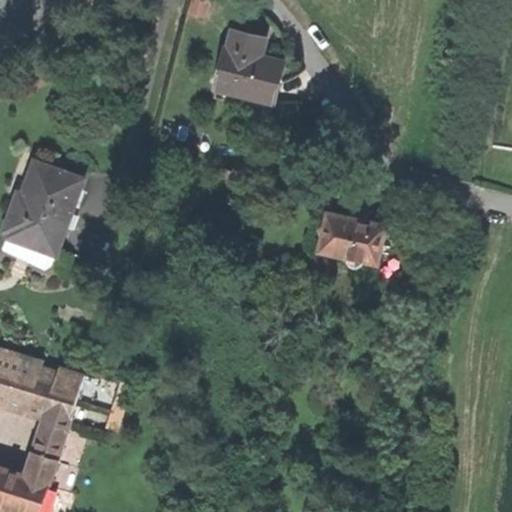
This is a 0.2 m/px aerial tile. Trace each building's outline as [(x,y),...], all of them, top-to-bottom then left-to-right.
[(215,100),(272,113),(284,63),(262,57),(265,42),(249,37),(235,33),(230,50),(227,49),(215,100)] [(9,234),(58,252),(85,180),(35,162),(27,186),(33,188),(31,194),(25,192),(24,195),(19,193),(5,232),(9,234)] [(364,261),(378,265),(387,227),(366,222),(344,217),(335,254),(349,258),(349,263),(351,266),(359,268),(362,265),(364,261)] [(56,256),(58,252),(9,234),(8,240),(56,256)] [(85,376),(0,349),(0,405),(16,410),(18,405),(28,409),(47,414),(34,453),(58,460),(85,376)] [(26,414),(28,409),(18,405),(16,410),(20,412),(26,414)] [(50,485),(58,460),(34,453),(26,477),(50,485)] [(26,477),(0,468),(0,507),(14,511),(41,511),(50,485),(26,477)]
